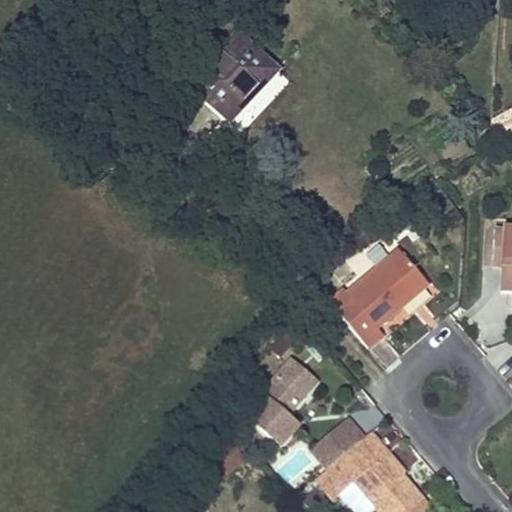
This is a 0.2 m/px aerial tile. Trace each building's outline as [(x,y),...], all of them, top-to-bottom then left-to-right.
[(176,10),(158,28),(170,39),(187,21),(176,10)] [(236,36),(188,85),(228,121),(275,71),(236,36)] [(240,134),(291,82),(282,73),(231,125),(240,134)] [(511,134),(511,107),(489,120),(489,129),(498,139),(501,141),(511,134)] [(494,228),(492,257),(502,257),(501,267),(500,292),(511,292),(511,295),(511,309),(511,227),(504,227),(504,229),(494,228)] [(341,289),(326,302),(366,348),(381,335),(375,327),(425,283),(395,250),(345,293),(341,289)] [(492,257),(492,266),(501,267),(502,257),(492,257)] [(264,401),(246,420),(276,447),(293,428),(281,417),(312,382),(288,361),(257,394),(264,401)] [(324,470),(347,450),(362,438),(348,421),(310,454),(324,470)] [(362,438),(347,450),(363,469),(382,453),(366,435),(362,438)] [(324,470),(314,478),(330,497),(350,480),(377,511),(404,511),(420,499),(399,475),(382,453),(363,469),(347,450),(324,470)] [(386,450),(382,453),(399,475),(404,471),(386,450)] [(420,499),(404,511),(429,511),(430,511),(420,499)]
